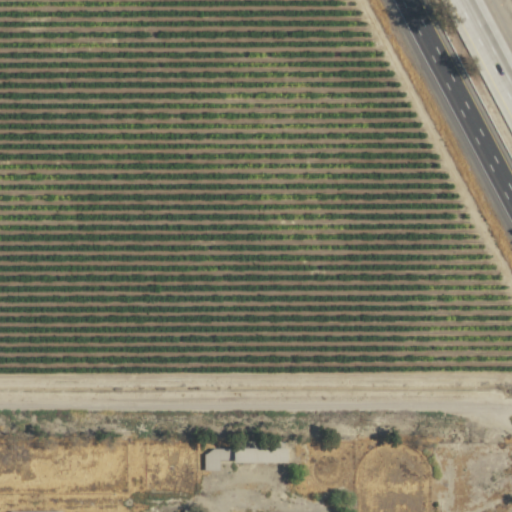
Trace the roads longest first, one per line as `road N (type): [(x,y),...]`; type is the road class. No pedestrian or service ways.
road 1 (residential): [(491,407),(0,413)]
road 2 (motorway): [(399,0),(511,212)]
